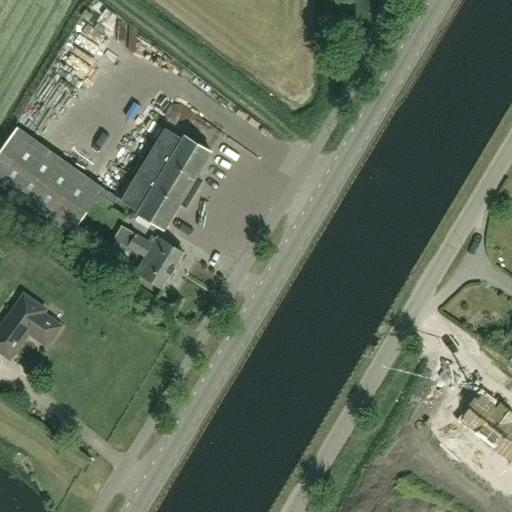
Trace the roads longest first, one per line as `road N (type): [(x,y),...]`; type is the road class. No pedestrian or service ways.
road 1 (tertiary): [(133,511),(437,0)]
road 2 (unclassified): [(292,511),(511,144)]
